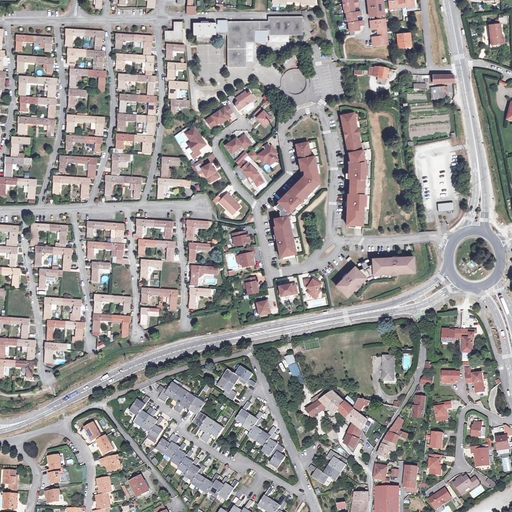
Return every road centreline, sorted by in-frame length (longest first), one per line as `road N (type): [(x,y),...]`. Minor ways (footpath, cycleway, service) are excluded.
road 1 (secondary): [(390,309),(178,350),(11,425)]
road 2 (residential): [(421,303),(421,374),(372,462),(369,511)]
road 3 (residential): [(203,206),(0,209)]
road 4 (residential): [(248,352),(317,511)]
road 5 (residential): [(158,18),(305,13)]
road 6 (residential): [(332,239),(335,169),(316,109)]
road 7 (residential): [(256,206),(288,175),(284,128),(316,109)]
road 8 (residential): [(511,421),(464,409),(460,469),(445,481)]
